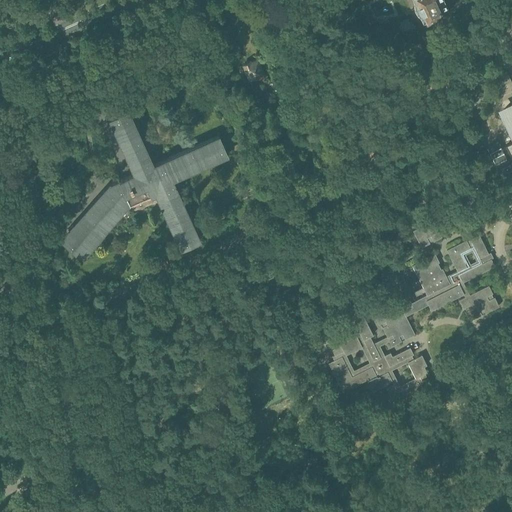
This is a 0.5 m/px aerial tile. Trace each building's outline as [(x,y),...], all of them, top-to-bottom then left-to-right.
[(416,0),(418,3),(418,8),(419,11),(422,14),(423,14),(426,21),(434,18),(435,21),(438,20),(439,22),(446,19),(443,14),(449,12),(443,0),(416,0)] [(257,76),(264,73),(258,59),(251,62),(251,61),(243,65),(250,80),(255,77),(256,80),(258,79),(257,76)] [(252,86),(257,97),(261,107),(266,105),(262,95),(264,94),(259,83),(252,86)] [(110,118),(135,173),(111,184),(66,235),(65,234),(61,238),(81,256),(128,203),(130,205),(151,195),(156,193),(181,248),(199,240),(172,179),(226,154),(218,136),(153,165),(129,110),(110,118)] [(504,180),(511,176),(511,162),(510,164),(499,142),(488,147),(488,148),(504,180)] [(413,230),(421,247),(430,243),(429,241),(433,240),(433,241),(442,236),(434,220),(425,224),(426,226),(422,227),(422,226),(413,230)] [(345,337),(346,340),(340,343),(341,345),(332,349),(335,355),(332,356),(334,360),(329,362),(343,391),(363,381),(359,373),(363,371),(372,390),(392,381),(394,385),(387,388),(396,407),(428,391),(424,385),(429,382),(425,373),(427,372),(424,366),(427,364),(422,354),(413,358),(412,355),(414,354),(410,347),(392,356),(390,352),(385,355),(380,346),(389,341),(392,345),(402,340),(401,339),(404,338),(405,339),(415,334),(406,315),(428,304),(431,309),(464,293),(465,297),(459,300),(463,308),(464,307),(466,311),(465,311),(470,320),(482,314),(481,313),(485,311),(486,312),(499,306),(495,296),(493,297),(491,294),(493,293),(489,285),(470,294),(463,281),(495,266),(479,233),(470,238),(471,239),(467,241),(466,240),(447,249),(457,271),(446,276),(442,268),(441,269),(438,262),(439,262),(435,253),(412,265),(427,294),(411,302),(409,298),(374,315),(378,324),(382,323),(383,326),(382,327),(387,336),(374,343),(370,336),(373,335),(365,318),(355,323),(359,332),(356,334),(355,332),(345,337)] [(306,363),(310,361),(303,347),(293,352),(300,366),(306,363)]
